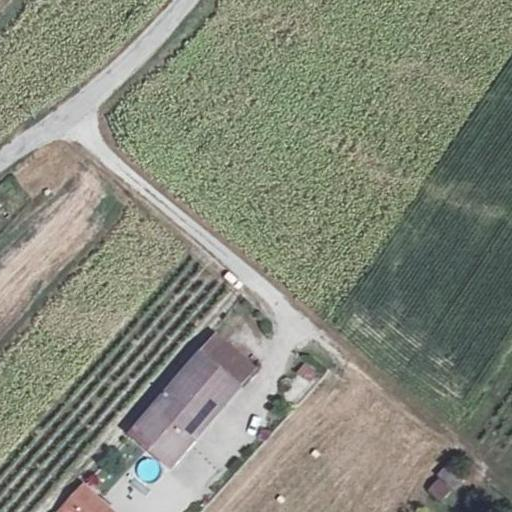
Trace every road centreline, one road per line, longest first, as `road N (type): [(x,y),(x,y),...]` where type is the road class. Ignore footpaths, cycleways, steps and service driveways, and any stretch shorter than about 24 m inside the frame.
road 1 (unknown): [(55,117),(294,336)]
road 2 (unclassified): [(0,157),(158,43),(190,0)]
